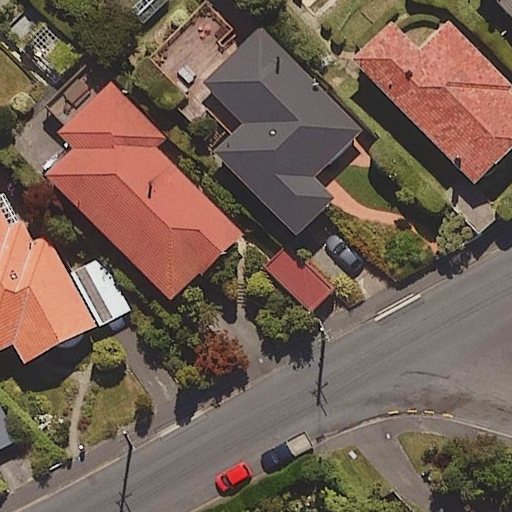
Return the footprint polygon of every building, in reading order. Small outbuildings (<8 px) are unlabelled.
[(511,0),(496,0),(511,15),(511,0)] [(357,62),(477,187),(511,153),(511,90),(450,25),(422,52),(396,25),(357,62)] [(315,179),(361,135),(263,32),(208,85),(247,127),(219,154),(298,238),(336,202),(315,179)] [(173,305),(243,237),(158,149),(166,141),(113,87),(58,141),(72,156),(50,177),(173,305)] [(72,274),(53,240),(40,247),(24,217),(11,225),(0,205),(0,350),(14,343),(27,367),(132,309),(103,257),(72,274)] [(334,292),(290,246),(268,268),(311,313),(334,292)] [(0,451),(21,440),(0,402),(0,451)]
